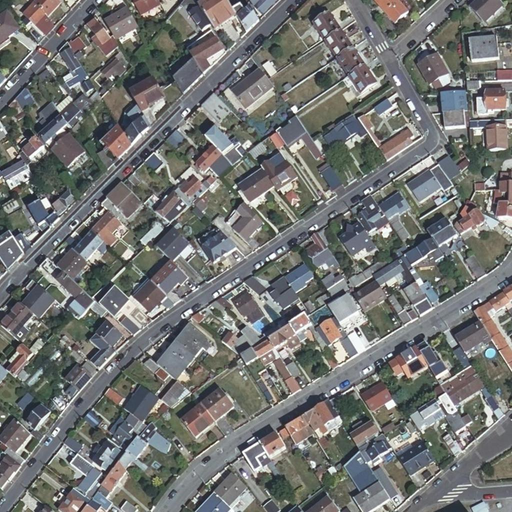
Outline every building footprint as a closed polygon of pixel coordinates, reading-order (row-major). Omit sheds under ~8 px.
[(56,0),(40,0),(37,3),(48,19),(51,15),(61,5),(56,0)] [(161,3),(159,0),(134,0),(143,15),(161,3)] [(200,9),(201,8),(196,0),(188,0),(185,5),(192,15),(200,9)] [(238,17),(228,0),(215,0),(202,9),(216,31),(238,17)] [(251,0),(256,7),(263,15),(278,0),(251,0)] [(396,0),(378,0),(375,3),(395,24),(408,13),(396,0)] [(496,0),(481,0),(471,9),(485,24),(503,7),(496,0)] [(48,19),(37,3),(34,6),(25,17),(28,19),(32,23),(38,29),(48,19)] [(244,6),(235,11),(240,19),(246,13),(247,14),(249,11),(244,6)] [(130,8),(105,23),(114,36),(117,41),(140,26),(130,8)] [(248,33),(260,21),(253,8),(249,11),(247,14),(246,13),(240,19),(248,33)] [(200,9),(192,15),(204,32),(212,26),(200,9)] [(330,12),(314,23),(325,41),(342,30),(330,12)] [(7,14),(0,19),(0,44),(19,30),(7,14)] [(48,19),(55,29),(60,23),(51,15),(48,19)] [(32,23),(28,19),(24,23),(27,28),(32,23)] [(48,19),(38,29),(48,37),(55,29),(48,19)] [(88,25),(90,27),(97,21),(95,19),(88,25)] [(92,31),(100,25),(97,21),(90,27),(92,31)] [(100,25),(107,34),(109,32),(102,23),(100,25)] [(107,34),(100,25),(92,31),(97,36),(104,46),(112,40),(111,38),(107,34)] [(342,30),(325,41),(337,59),(353,47),(342,30)] [(104,46),(97,36),(93,40),(106,56),(116,48),(115,47),(107,53),(102,47),(104,46)] [(114,36),(111,38),(112,40),(116,46),(115,47),(116,48),(119,45),(117,41),(114,36)] [(498,50),(498,47),(496,38),(469,41),(472,63),(499,60),(498,50)] [(208,63),(225,51),(217,39),(193,58),(197,63),(205,77),(212,70),(208,63)] [(116,46),(112,40),(104,46),(102,47),(107,53),(115,47),(116,46)] [(76,56),(69,44),(65,50),(71,60),(76,56)] [(365,65),(353,47),(337,59),(349,76),(365,65)] [(71,60),(65,50),(62,53),(69,66),(77,61),(79,59),(76,56),(71,60)] [(428,61),(419,66),(429,85),(430,84),(445,76),(448,74),(436,52),(426,58),(428,61)] [(109,81),(124,66),(119,60),(103,75),(107,79),(109,81)] [(95,90),(77,61),(69,66),(74,73),(76,72),(80,77),(68,85),(71,91),(82,85),(88,95),(95,90)] [(197,63),(177,83),(185,97),(205,77),(197,63)] [(270,63),(264,67),(271,77),(277,74),(270,63)] [(377,83),(365,65),(349,76),(349,77),(354,84),(361,94),(377,83)] [(114,86),(128,70),(124,66),(109,81),(114,86)] [(233,93),(247,111),(275,89),(268,79),(262,71),(233,93)] [(498,81),(511,80),(511,71),(497,72),(498,81)] [(56,79),(50,72),(41,79),(46,87),(56,79)] [(80,77),(76,72),(74,73),(64,79),(68,85),(80,77)] [(161,88),(151,73),(128,89),(138,105),(146,117),(170,102),(164,93),(161,88)] [(481,73),(466,73),(467,83),(478,82),(481,82),(481,73)] [(430,84),(433,89),(448,81),(445,76),(430,84)] [(348,88),(354,84),(349,77),(343,81),(348,88)] [(174,80),(161,88),(164,93),(177,84),(174,80)] [(114,86),(109,81),(107,82),(102,86),(104,89),(102,91),(107,95),(114,86)] [(478,82),(467,83),(467,92),(479,92),(478,82)] [(176,97),(182,93),(177,84),(164,93),(170,102),(176,97)] [(24,111),(30,107),(35,105),(26,90),(22,94),(17,100),(17,101),(24,111)] [(487,93),(487,100),(488,111),(489,111),(498,111),(506,110),(505,91),(487,93)] [(79,124),(103,99),(99,93),(91,102),(86,97),(77,106),(74,102),(71,106),(73,108),(63,117),(67,121),(66,122),(69,126),(72,131),(79,124)] [(179,102),(185,97),(182,93),(176,97),(179,102)] [(290,99),(286,93),(281,96),(286,102),(290,99)] [(468,112),(466,94),(443,96),(445,114),(465,113),(468,112)] [(227,108),(214,96),(202,108),(214,121),(227,108)] [(261,115),(281,100),(279,97),(259,113),(261,115)] [(72,98),(59,110),(63,117),(73,108),(71,106),(74,102),(77,106),(72,98)] [(378,108),(382,114),(395,105),(391,99),(378,108)] [(287,108),(281,100),(261,115),(267,124),(280,113),(287,108)] [(487,100),(479,101),(478,101),(479,115),(489,115),(489,113),(489,111),(488,111),(487,100)] [(25,114),(24,111),(17,101),(11,108),(17,119),(25,114)] [(63,118),(55,104),(42,115),(43,116),(41,122),(40,123),(47,133),(63,118)] [(146,117),(138,105),(126,114),(135,124),(142,117),(145,121),(151,131),(153,128),(146,117)] [(232,113),(227,108),(214,121),(220,126),(232,113)] [(470,123),(469,112),(468,112),(465,113),(445,114),(446,130),(466,128),(470,128),(470,123)] [(285,120),(280,113),(267,124),(272,130),(285,120)] [(353,115),(322,136),(332,151),(357,134),(360,138),(368,132),(367,131),(360,120),(359,120),(357,121),(353,115)] [(366,116),(360,120),(367,131),(371,128),(374,127),(366,116)] [(127,138),(145,121),(142,117),(135,124),(125,134),(127,138)] [(314,142),(297,117),(278,132),(285,143),(288,149),(305,137),(318,156),(322,154),(314,142)] [(66,122),(63,118),(47,133),(40,139),(46,148),(48,146),(54,140),(55,142),(59,138),(58,137),(69,126),(66,122)] [(133,148),(151,131),(145,121),(127,138),(133,148)] [(505,128),(505,121),(487,122),(488,129),(505,128)] [(199,132),(188,122),(181,129),(191,139),(199,132)] [(471,130),(480,130),(488,129),(487,122),(470,123),(470,128),(471,130)] [(79,124),(72,131),(78,135),(83,130),(79,124)] [(74,134),(72,131),(69,126),(58,137),(59,138),(55,142),(54,140),(48,146),(69,169),(86,154),(71,137),(74,134)] [(368,132),(377,144),(380,142),(371,128),(367,131),(368,132)] [(505,128),(488,129),(489,153),(507,151),(505,128)] [(125,134),(121,129),(106,145),(121,160),(133,148),(127,138),(125,134)] [(217,130),(208,140),(216,149),(229,161),(234,166),(235,168),(245,158),(238,151),(243,147),(241,145),(242,144),(237,139),(231,145),(217,130)] [(404,134),(408,141),(411,139),(415,136),(410,130),(404,134)] [(189,142),(179,131),(173,137),(184,147),(189,142)] [(270,138),(278,148),(285,143),(278,132),(270,138)] [(379,146),(381,149),(388,144),(400,137),(398,134),(382,144),(379,146)] [(393,151),(408,141),(404,134),(400,137),(388,144),(393,151)] [(184,147),(173,137),(167,143),(178,153),(184,147)] [(31,161),(34,159),(45,149),(46,148),(40,139),(33,145),(30,141),(27,140),(23,144),(22,148),(25,152),(24,153),(31,161)] [(396,156),(412,145),(408,141),(393,151),(396,156)] [(381,149),(380,150),(388,161),(396,156),(393,151),(388,144),(381,149)] [(39,165),(49,154),(45,149),(34,159),(39,165)] [(215,175),(229,161),(216,149),(199,166),(206,174),(211,170),(215,175)] [(24,153),(21,155),(25,163),(28,167),(33,163),(31,161),(24,153)] [(104,154),(100,157),(109,172),(115,166),(104,154)] [(164,165),(155,155),(146,164),(155,173),(164,165)] [(449,156),(444,159),(455,175),(460,172),(449,156)] [(31,172),(39,165),(34,159),(31,161),(33,163),(28,167),(31,172)] [(439,166),(449,179),(455,175),(444,159),(438,164),(439,166)] [(215,175),(220,180),(234,166),(229,161),(215,175)] [(31,173),(31,172),(28,167),(25,163),(3,176),(3,177),(12,192),(17,188),(14,183),(19,179),(20,180),(31,173)] [(293,182),(298,178),(288,163),(269,177),(277,188),(280,192),(281,191),(286,198),(296,190),(297,187),(293,182)] [(439,166),(408,187),(420,204),(442,190),(445,194),(454,187),(449,179),(439,166)] [(334,191),(343,185),(332,168),(323,174),(334,191)] [(277,188),(269,177),(265,172),(242,189),(254,205),(277,188)] [(35,178),(31,173),(20,180),(23,185),(35,178)] [(143,185),(134,176),(129,181),(138,190),(143,185)] [(219,181),(217,179),(216,181),(213,178),(209,183),(213,187),(219,181)] [(181,198),(191,208),(212,188),(208,184),(205,187),(198,180),(183,194),(184,195),(181,198)] [(510,195),(510,183),(501,183),(501,191),(501,192),(501,194),(510,195)] [(143,203),(125,185),(109,201),(110,201),(130,220),(136,214),(134,212),(143,203)] [(61,198),(63,200),(72,192),(70,190),(61,198)] [(511,219),(511,209),(509,210),(510,195),(501,194),(501,192),(492,191),(489,204),(487,211),(498,214),(498,217),(500,220),(505,220),(511,219)] [(69,207),(78,199),(72,192),(63,200),(69,207)] [(27,194),(20,198),(26,208),(33,204),(27,194)] [(181,198),(177,194),(158,213),(172,227),(177,222),(191,209),(191,208),(181,198)] [(409,210),(399,195),(380,208),(390,223),(399,216),(409,210)] [(381,210),(371,197),(363,203),(367,210),(365,212),(366,213),(369,211),(372,216),(378,212),(381,210)] [(110,201),(104,207),(106,209),(112,214),(123,225),(124,226),(130,220),(110,201)] [(203,206),(199,201),(195,206),(198,209),(199,210),(203,206)] [(61,220),(57,214),(52,219),(42,202),(32,212),(43,229),(47,224),(53,229),(61,220)] [(63,202),(56,208),(62,215),(69,209),(63,202)] [(145,205),(143,203),(134,212),(136,214),(145,205)] [(251,240),(265,225),(247,205),(228,225),(249,245),(253,242),(251,240)] [(475,210),(468,207),(464,213),(468,218),(470,217),(478,212),(475,210)] [(112,214),(106,209),(100,216),(106,221),(112,214)] [(198,209),(194,213),(202,221),(206,217),(199,210),(198,209)] [(382,219),(378,212),(372,216),(370,218),(366,213),(359,218),(370,234),(377,229),(374,225),(377,222),(381,227),(384,224),(382,222),(384,221),(382,219)] [(481,214),(478,212),(470,217),(475,224),(476,226),(485,220),(481,214)] [(112,214),(106,221),(94,234),(105,244),(113,236),(123,225),(112,214)] [(499,223),(481,214),(485,220),(490,228),(499,223)] [(399,221),(399,216),(390,223),(404,243),(407,241),(405,239),(410,237),(399,221)] [(475,224),(470,217),(468,218),(460,223),(458,220),(455,225),(460,233),(471,226),(475,224)] [(447,220),(428,232),(433,239),(452,227),(447,220)] [(177,222),(172,227),(175,230),(179,233),(183,228),(177,222)] [(341,239),(353,257),(373,243),(359,223),(353,228),(347,226),(348,234),(341,239)] [(159,225),(156,228),(160,232),(162,234),(165,231),(159,225)] [(454,225),(452,227),(458,236),(460,235),(454,225)] [(458,236),(452,227),(433,239),(439,248),(458,236)] [(153,239),(160,232),(156,228),(149,235),(153,239)] [(175,230),(158,249),(174,264),(191,245),(179,233),(175,230)] [(218,232),(223,240),(226,238),(219,231),(218,232)] [(334,243),(326,231),(320,236),(324,242),(327,247),(334,243)] [(162,234),(160,232),(153,239),(155,241),(162,234)] [(201,243),(206,251),(223,240),(218,232),(201,243)] [(108,247),(105,244),(94,234),(83,245),(81,243),(79,245),(72,238),(67,243),(76,253),(90,265),(108,247)] [(320,236),(318,234),(312,237),(315,242),(318,246),(323,243),(324,242),(320,236)] [(142,242),(148,248),(155,241),(153,239),(149,235),(142,242)] [(118,241),(113,236),(105,244),(108,247),(110,249),(118,241)] [(12,237),(0,244),(0,250),(14,241),(12,237)] [(239,252),(226,238),(223,240),(232,256),(239,252)] [(439,248),(433,239),(417,249),(423,258),(424,258),(428,256),(431,260),(433,258),(435,261),(444,255),(439,248)] [(232,256),(223,240),(206,251),(215,267),(232,256)] [(25,257),(14,241),(0,250),(0,260),(8,274),(16,266),(25,257)] [(324,242),(323,243),(334,259),(322,267),(325,272),(334,265),(337,269),(341,267),(327,247),(324,242)] [(334,259),(323,243),(318,246),(308,253),(309,254),(319,269),(322,267),(334,259)] [(405,248),(396,253),(400,259),(401,259),(406,256),(409,254),(405,248)] [(423,258),(417,249),(409,254),(406,256),(412,266),(423,258)] [(90,265),(76,253),(59,269),(73,282),(85,270),(90,265)] [(402,260),(407,268),(412,266),(406,256),(401,259),(402,260)] [(479,280),(486,275),(474,256),(466,260),(479,280)] [(398,263),(404,272),(407,275),(404,277),(408,285),(415,280),(407,268),(402,260),(398,263)] [(389,266),(385,261),(376,267),(376,271),(374,272),(372,269),(365,274),(364,274),(368,280),(374,276),(389,266)] [(59,272),(48,262),(42,268),(53,278),(59,272)] [(398,263),(375,278),(377,281),(381,287),(387,283),(390,287),(398,282),(395,278),(404,272),(398,263)] [(174,265),(172,266),(188,281),(190,280),(174,265)] [(188,281),(172,266),(153,285),(167,298),(172,294),(180,286),(182,288),(188,281)] [(306,267),(286,280),(294,292),(296,294),(307,287),(306,284),(314,279),(306,267)] [(410,271),(418,282),(419,282),(421,280),(414,268),(410,271)] [(73,282),(79,287),(85,280),(83,277),(87,273),(85,270),(73,282)] [(404,272),(395,278),(398,282),(404,277),(404,272)] [(355,288),(368,280),(364,274),(359,277),(358,276),(350,281),(355,288)] [(325,285),(332,295),(346,285),(340,277),(330,284),(329,282),(325,285)] [(267,292),(252,278),(244,284),(258,298),(267,292)] [(419,282),(425,293),(429,290),(436,301),(438,299),(425,278),(421,280),(419,282)] [(67,283),(62,279),(59,283),(63,287),(67,283)] [(78,301),(85,293),(70,280),(67,283),(63,287),(63,288),(78,301)] [(294,292),(286,280),(273,288),(279,296),(282,300),(294,292)] [(355,295),(365,312),(388,299),(381,287),(377,281),(355,295)] [(414,308),(427,299),(422,291),(417,283),(404,291),(409,299),(414,308)] [(153,285),(153,284),(136,301),(151,315),(161,305),(169,312),(177,307),(176,306),(167,298),(153,285)] [(340,298),(350,291),(346,285),(332,295),(335,300),(340,298)] [(55,300),(38,287),(22,306),(38,320),(55,300)] [(133,304),(115,288),(97,304),(108,314),(116,321),(133,304)] [(429,290),(425,293),(429,298),(432,303),(436,301),(429,290)] [(277,306),(296,294),(294,292),(282,300),(279,296),(272,300),(277,306)] [(504,292),(490,302),(496,311),(511,302),(504,292)] [(97,304),(85,293),(78,301),(68,312),(80,323),(91,310),(97,304)] [(178,296),(172,294),(167,298),(176,306),(183,301),(178,296)] [(331,299),(327,294),(318,299),(321,305),(331,299)] [(258,309),(249,295),(236,305),(245,318),(247,317),(258,309)] [(389,300),(398,315),(404,312),(394,296),(389,300)] [(342,302),(335,306),(345,323),(360,314),(350,297),(342,302)] [(235,306),(224,298),(218,302),(229,311),(230,312),(235,306)] [(329,305),(331,309),(335,306),(342,302),(340,298),(335,300),(335,301),(329,305)] [(420,317),(433,309),(427,299),(414,308),(420,317)] [(316,309),(310,300),(305,304),(311,313),(316,309)] [(229,311),(218,302),(211,306),(224,317),(229,311)] [(490,302),(483,306),(489,316),(496,311),(490,302)] [(108,314),(97,304),(91,310),(102,320),(108,314)] [(22,306),(21,305),(11,317),(23,328),(33,316),(22,306)] [(337,318),(341,325),(345,323),(335,306),(331,309),(337,318)] [(483,306),(474,312),(481,323),(492,340),(511,370),(511,351),(489,316),(483,306)] [(265,318),(258,309),(247,317),(253,326),(265,318)] [(405,326),(413,321),(408,314),(406,310),(404,312),(398,315),(402,321),(405,326)] [(296,315),(286,323),(292,328),(307,318),(311,316),(308,311),(298,318),(296,315)] [(408,314),(413,321),(418,318),(414,311),(408,314)] [(205,319),(199,315),(193,319),(200,325),(205,319)] [(23,328),(14,338),(21,344),(32,332),(29,329),(38,320),(33,316),(23,328)] [(23,328),(11,317),(2,327),(13,338),(14,338),(23,328)] [(313,327),(307,318),(292,328),(297,337),(300,341),(307,337),(307,336),(304,333),(304,332),(307,331),(305,328),(309,326),(314,334),(314,336),(323,350),(325,349),(327,347),(325,344),(317,330),(315,327),(314,328),(313,327)] [(341,325),(337,318),(332,321),(342,338),(340,339),(342,342),(348,338),(349,338),(341,325)] [(135,338),(142,333),(129,321),(123,327),(135,338)] [(271,341),(283,333),(287,331),(292,328),(286,323),(284,321),(279,325),(281,328),(280,328),(265,338),(268,343),(271,341)] [(342,338),(332,321),(322,327),(331,341),(333,344),(340,339),(342,338)] [(492,340),(481,323),(456,339),(465,354),(483,343),(484,345),(492,340)] [(109,326),(98,338),(109,347),(113,351),(124,339),(109,326)] [(322,327),(317,330),(325,344),(331,341),(322,327)] [(297,337),(292,328),(287,331),(293,340),(297,337)] [(193,329),(180,344),(196,359),(203,351),(210,343),(193,329)] [(255,351),(268,343),(264,340),(262,341),(247,329),(243,334),(245,337),(239,342),(233,350),(244,358),(255,351)] [(40,350),(53,337),(46,330),(41,335),(33,343),(34,345),(40,350)] [(293,340),(287,331),(283,333),(271,341),(277,350),(280,348),(293,340)] [(349,338),(357,351),(364,346),(356,334),(356,333),(355,333),(349,338)] [(239,342),(231,335),(224,344),(233,350),(239,342)] [(109,347),(98,338),(92,345),(102,354),(109,347)] [(352,359),(358,355),(348,338),(342,342),(352,359)] [(277,350),(271,341),(268,343),(255,351),(260,361),(261,360),(266,368),(277,360),(279,363),(277,365),(285,377),(291,374),(288,368),(277,350)] [(430,349),(426,342),(417,348),(421,354),(430,349)] [(210,343),(203,351),(207,355),(213,348),(210,343)] [(173,378),(177,382),(196,359),(180,344),(160,367),(173,378)] [(40,350),(34,345),(30,349),(28,351),(34,356),(40,350)] [(68,347),(63,352),(79,368),(85,362),(68,347)] [(117,354),(113,351),(109,347),(102,354),(92,364),(100,372),(117,354)] [(34,357),(24,348),(22,351),(18,355),(19,356),(21,358),(14,365),(7,373),(14,379),(28,363),(34,357)] [(421,354),(417,348),(398,360),(410,378),(428,367),(421,354)] [(335,370),(340,367),(329,349),(326,351),(324,352),(335,370)] [(433,353),(430,349),(421,354),(428,367),(430,369),(431,369),(439,364),(435,357),(433,353)] [(260,361),(255,351),(244,358),(243,359),(249,368),(260,361)] [(19,356),(18,355),(11,363),(14,365),(21,358),(19,356)] [(160,367),(152,360),(147,367),(167,384),(173,378),(160,367)] [(405,371),(398,360),(391,364),(398,375),(405,371)] [(266,371),(260,361),(249,368),(265,395),(270,392),(260,375),(266,371)] [(93,380),(98,375),(85,362),(80,368),(93,380)] [(15,380),(29,365),(28,363),(14,379),(15,380)] [(290,366),(288,368),(291,374),(295,379),(301,375),(294,364),(290,366)] [(439,382),(442,380),(447,377),(439,364),(431,369),(439,382)] [(67,382),(81,394),(93,380),(80,368),(79,368),(67,382)] [(474,378),(478,375),(474,369),(470,371),(474,378)] [(451,383),(455,390),(474,378),(470,371),(451,383)] [(291,374),(285,377),(290,386),(297,382),(295,379),(291,374)] [(493,397),(492,396),(478,374),(478,375),(474,378),(478,385),(488,400),(489,400),(493,397)] [(447,395),(446,396),(458,413),(460,411),(457,407),(454,402),(461,397),(468,392),(470,391),(478,385),(474,378),(455,390),(447,395)] [(451,383),(446,386),(443,388),(447,395),(455,390),(451,383)] [(174,411),(194,396),(181,384),(165,404),(168,406),(173,409),(174,411)] [(384,384),(362,397),(373,414),(394,400),(384,384)] [(161,401),(144,389),(127,412),(133,417),(141,423),(143,425),(161,401)] [(125,401),(111,391),(106,397),(120,407),(125,401)] [(222,392),(203,407),(216,423),(235,408),(222,392)] [(367,409),(356,392),(348,397),(358,414),(367,409)] [(469,394),(468,392),(461,397),(463,401),(470,397),(469,394)] [(423,401),(427,406),(434,402),(431,396),(423,401)] [(446,396),(436,403),(445,417),(448,414),(453,416),(454,415),(458,422),(462,419),(458,413),(446,396)] [(454,402),(457,407),(464,403),(463,401),(461,397),(454,402)] [(495,410),(499,407),(493,397),(489,400),(495,410)] [(344,423),(333,406),(331,402),(316,411),(327,428),(336,422),(338,426),(344,423)] [(445,417),(436,403),(428,408),(411,419),(419,431),(428,425),(425,421),(428,420),(431,426),(445,417)] [(173,409),(168,406),(162,412),(166,416),(173,409)] [(216,423),(203,407),(199,410),(192,416),(184,422),(197,439),(216,423)] [(192,416),(199,410),(197,407),(189,413),(192,416)] [(504,415),(499,407),(495,410),(500,418),(504,415)] [(36,433),(37,431),(51,415),(43,408),(28,425),(36,432),(36,433)] [(327,428),(316,411),(307,417),(312,425),(317,434),(327,428)] [(103,423),(91,413),(85,421),(98,431),(103,423)] [(445,417),(456,435),(468,428),(467,427),(463,420),(462,419),(458,422),(454,415),(453,416),(448,414),(445,417)] [(141,423),(133,417),(127,424),(135,430),(137,428),(141,423)] [(468,417),(463,420),(467,427),(473,423),(468,417)] [(309,427),(304,419),(287,429),(290,435),(297,446),(314,435),(309,427)] [(135,430),(127,424),(122,420),(111,433),(116,437),(127,447),(135,437),(132,434),(135,430)] [(31,436),(17,423),(0,442),(0,443),(9,450),(15,456),(31,436)] [(149,429),(143,425),(141,423),(137,428),(141,432),(136,438),(135,437),(127,447),(130,450),(143,434),(145,435),(149,429)] [(393,423),(383,430),(386,435),(397,428),(393,423)] [(417,433),(410,423),(407,426),(413,435),(417,433)] [(352,438),(358,447),(371,439),(380,433),(374,424),(366,429),(357,435),(352,438)] [(363,424),(354,430),(357,435),(366,429),(363,424)] [(141,432),(137,428),(135,430),(132,434),(135,437),(136,438),(141,432)] [(156,434),(149,429),(145,435),(141,440),(147,445),(149,443),(156,434)] [(290,435),(287,429),(280,433),(284,439),(290,435)] [(40,444),(45,438),(37,431),(36,433),(36,432),(32,436),(40,444)] [(278,435),(261,445),(270,460),(287,449),(278,435)] [(129,455),(132,451),(130,450),(127,447),(116,437),(112,442),(129,455)] [(374,443),(361,452),(362,454),(364,456),(368,454),(384,443),(387,442),(384,437),(382,438),(380,439),(374,443)] [(81,447),(71,438),(66,446),(76,454),(81,447)] [(358,447),(361,452),(374,443),(373,441),(371,439),(358,447)] [(147,445),(141,440),(132,451),(129,455),(135,461),(137,462),(138,462),(150,447),(147,445)] [(456,458),(462,453),(456,441),(454,443),(453,441),(448,444),(456,458)] [(387,442),(384,443),(390,452),(393,450),(387,442)] [(434,460),(423,442),(399,458),(409,474),(415,470),(417,472),(434,460)] [(384,443),(368,454),(373,463),(381,458),(390,452),(384,443)] [(125,457),(110,444),(105,451),(100,457),(95,464),(111,476),(125,457)] [(270,460),(261,445),(245,456),(256,474),(263,469),(261,465),(263,463),(266,467),(268,466),(273,463),(270,460)] [(100,448),(96,454),(100,457),(105,451),(100,448)] [(21,469),(26,464),(15,456),(9,450),(5,455),(10,460),(21,469)] [(0,471),(10,460),(5,455),(2,452),(0,454),(0,471)] [(364,456),(362,454),(346,469),(362,496),(381,484),(374,473),(370,465),(364,456)] [(368,454),(364,456),(370,465),(373,463),(368,454)] [(135,461),(129,455),(124,461),(122,465),(127,472),(134,463),(135,461)] [(381,458),(373,463),(375,466),(383,461),(381,458)] [(0,490),(3,493),(21,469),(10,460),(0,471),(0,490)] [(277,471),(273,463),(268,466),(271,471),(273,471),(274,472),(275,472),(277,471)] [(127,472),(122,465),(114,475),(123,481),(128,473),(127,472)] [(323,485),(326,483),(332,479),(324,467),(315,472),(323,485)] [(381,469),(374,473),(381,484),(384,488),(390,484),(381,469)] [(89,497),(104,477),(96,471),(81,490),(89,497)] [(275,472),(274,472),(286,492),(289,490),(283,480),(281,481),(275,472)] [(123,481),(114,475),(111,480),(109,481),(104,489),(113,495),(123,481)] [(104,489),(109,481),(104,477),(89,497),(87,499),(89,501),(93,504),(100,495),(104,489)] [(231,509),(249,490),(236,478),(218,496),(231,509)] [(361,511),(374,511),(392,501),(391,500),(384,488),(381,484),(362,496),(355,501),(361,511)] [(398,496),(390,484),(384,488),(391,500),(398,496)] [(113,495),(104,489),(100,495),(109,501),(110,499),(113,495)] [(89,501),(87,499),(86,500),(76,492),(73,495),(87,505),(89,501)] [(81,511),(87,505),(73,495),(61,511),(81,511)] [(109,501),(100,495),(93,504),(87,511),(100,511),(103,509),(109,501)] [(232,511),(234,511),(231,509),(218,496),(202,511),(232,511)] [(339,511),(330,500),(314,511),(339,511)] [(109,501),(103,509),(107,511),(109,511),(115,505),(109,501)]
